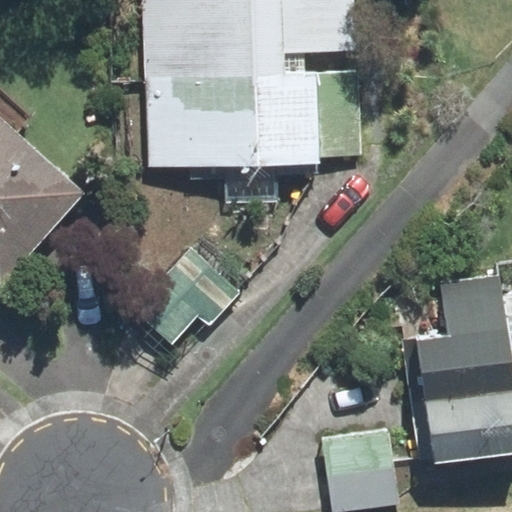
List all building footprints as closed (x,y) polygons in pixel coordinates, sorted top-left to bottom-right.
[(143,0),(151,163),(352,154),(348,79),(301,81),(299,43),(346,41),(344,0),(143,0)] [(0,265),(66,189),(0,132),(0,265)] [(159,307),(140,333),(179,362),(197,338),(204,344),(252,280),(198,239),(152,301),(159,307)] [(448,343),(406,349),(423,455),(511,441),(511,410),(492,281),(439,290),(448,343)] [(380,434),(322,443),(333,510),(391,501),(380,434)]
